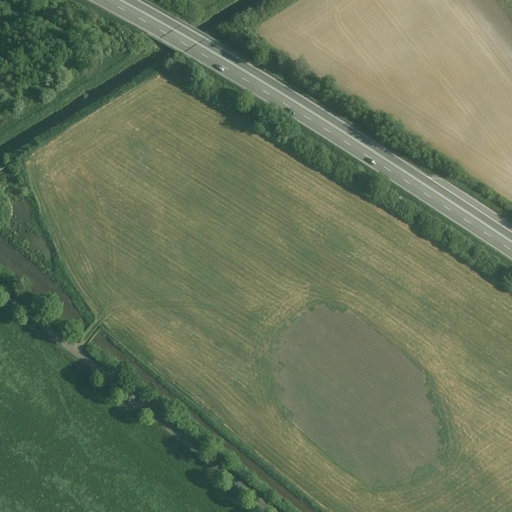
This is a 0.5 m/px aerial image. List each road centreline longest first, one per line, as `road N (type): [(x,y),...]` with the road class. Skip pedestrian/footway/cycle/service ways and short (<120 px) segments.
road 1 (trunk): [(110,0),(301,110),(511,247)]
road 2 (unclassified): [(270,511),(0,289)]
